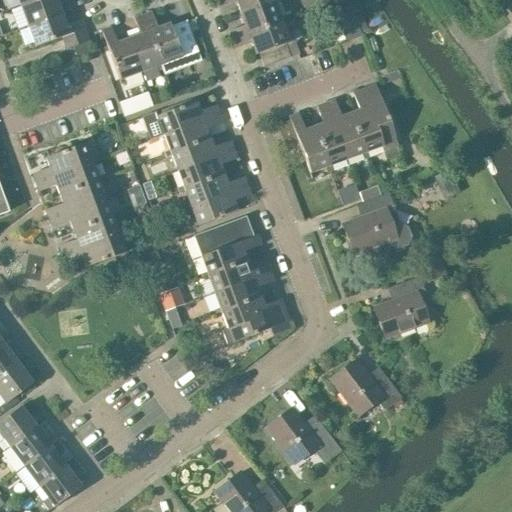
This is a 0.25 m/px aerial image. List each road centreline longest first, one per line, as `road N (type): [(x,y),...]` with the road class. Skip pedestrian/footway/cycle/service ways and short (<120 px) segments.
road 1 (residential): [(78,511),(320,333),(239,117)]
road 2 (residential): [(239,117),(365,74)]
road 3 (residential): [(239,117),(197,0)]
